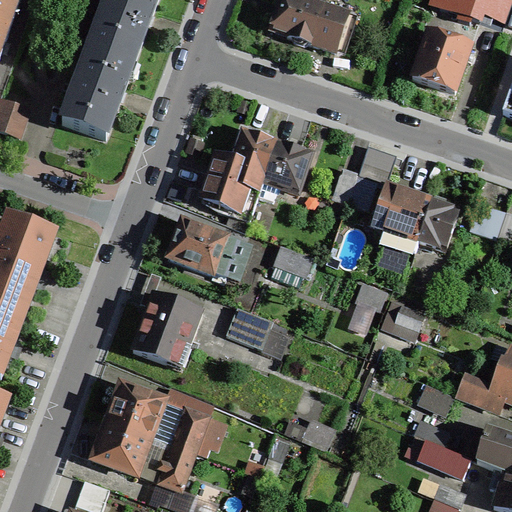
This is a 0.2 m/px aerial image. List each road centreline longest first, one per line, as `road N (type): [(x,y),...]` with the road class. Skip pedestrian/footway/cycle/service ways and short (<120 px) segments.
road 1 (residential): [(511,160),(194,52)]
road 2 (residential): [(132,216),(21,511)]
road 3 (residential): [(194,52),(132,216)]
road 4 (residential): [(132,216),(0,172)]
